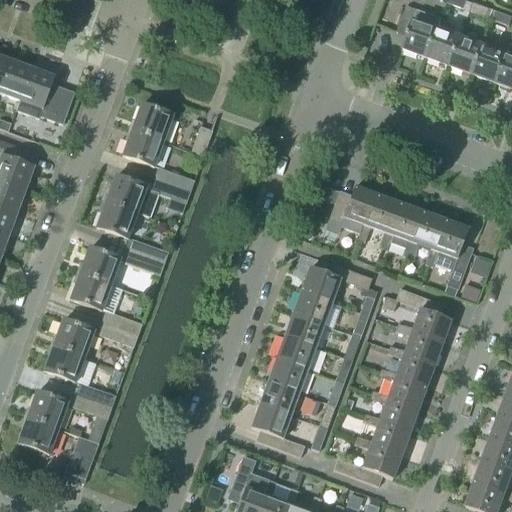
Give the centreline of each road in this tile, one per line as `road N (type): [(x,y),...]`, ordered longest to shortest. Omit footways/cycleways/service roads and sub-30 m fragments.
road 1 (residential): [(171,511),(317,100)]
road 2 (residential): [(0,383),(123,25)]
road 3 (residential): [(426,511),(511,274)]
road 4 (residential): [(511,173),(317,100)]
